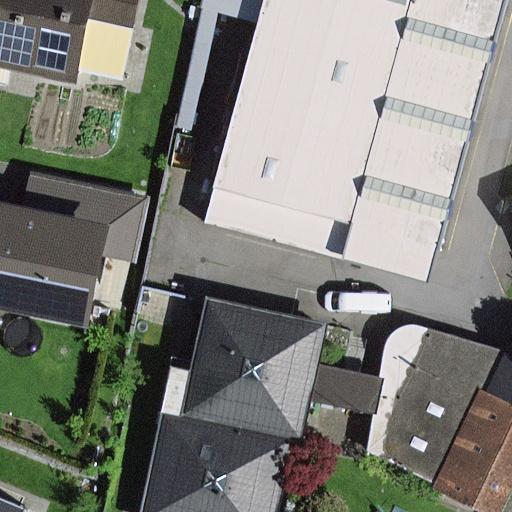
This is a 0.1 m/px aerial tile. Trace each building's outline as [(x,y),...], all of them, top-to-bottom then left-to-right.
[(138,0),(0,0),(0,67),(69,83),(84,19),(131,30),(138,0)] [(257,25),(263,0),(201,0),(175,125),(190,129),(217,14),(257,25)] [(407,0),(263,0),(257,25),(201,223),(340,260),(407,0)] [(407,0),(340,260),(422,280),(506,0),(407,0)] [(30,174),(21,211),(101,228),(135,238),(144,202),(30,174)] [(511,195),(503,200),(511,221),(511,195)] [(21,211),(0,206),(0,318),(79,335),(101,228),(21,211)] [(179,418),(159,414),(138,511),(274,511),(290,440),(298,442),(306,401),(314,366),(323,325),(204,300),(179,418)] [(497,350),(425,331),(372,454),(434,483),(497,350)] [(498,511),(511,483),(511,366),(497,350),(434,483),(430,491),(475,511),(498,511)] [(376,379),(314,366),(306,401),(369,414),(376,379)]
